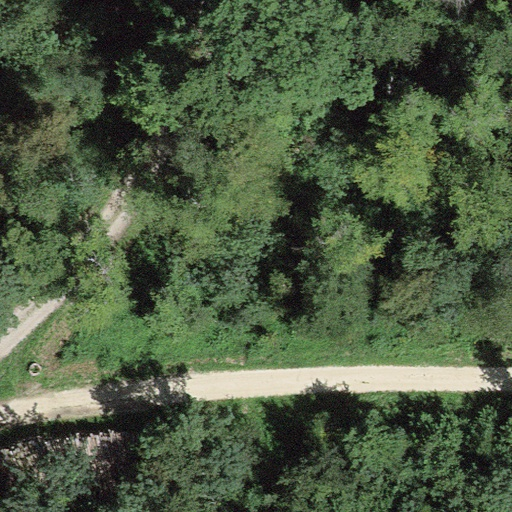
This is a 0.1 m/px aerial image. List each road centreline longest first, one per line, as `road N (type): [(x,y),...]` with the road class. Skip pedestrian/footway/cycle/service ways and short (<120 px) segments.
road 1 (track): [(511,382),(268,377),(0,416)]
road 2 (track): [(282,0),(226,29),(62,275),(0,327)]
